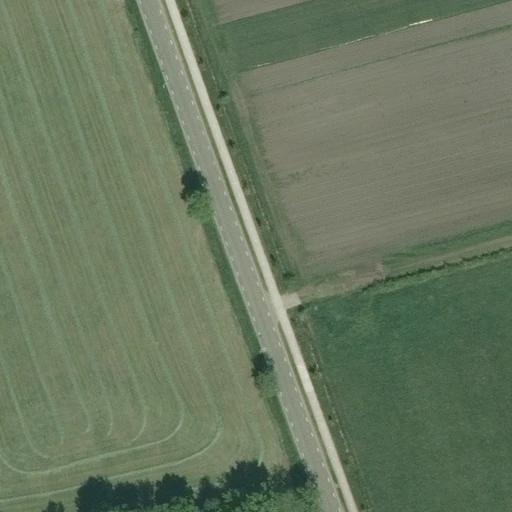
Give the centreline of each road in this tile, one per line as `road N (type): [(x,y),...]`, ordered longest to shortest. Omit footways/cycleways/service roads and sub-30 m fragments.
road 1 (tertiary): [(332,511),(149,0)]
road 2 (track): [(260,311),(511,244)]
